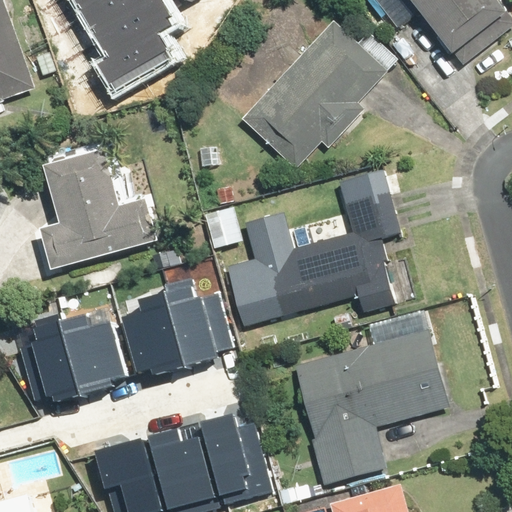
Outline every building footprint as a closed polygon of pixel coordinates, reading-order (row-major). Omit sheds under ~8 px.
[(11,101),(38,91),(6,0),(0,0),(0,114),(14,110),(11,101)] [(161,0),(69,0),(103,56),(93,61),(112,93),(173,57),(158,32),(174,22),(161,0)] [(381,0),(406,31),(429,13),(445,34),(439,39),(451,54),(456,50),(467,64),(511,28),(511,8),(505,0),(381,0)] [(363,99),(398,60),(344,12),(247,120),(301,168),(324,142),(333,150),(372,107),(363,99)] [(116,142),(51,157),(66,223),(46,228),(57,274),(167,248),(154,195),(130,201),(116,142)] [(249,220),(258,254),(229,262),(246,326),(363,295),(368,314),(405,304),(388,239),(403,234),(386,170),(346,181),(359,231),(297,248),(287,210),(249,220)] [(238,209),(210,217),(220,252),(248,244),(238,209)] [(223,348),(239,344),(223,287),(201,293),(197,277),(174,283),(175,289),(194,361),(225,354),(223,348)] [(127,313),(142,369),(158,365),(160,371),(194,361),(175,289),(147,297),(150,307),(127,313)] [(35,318),(54,396),(86,389),(70,320),(67,310),(35,318)] [(95,314),(70,320),(86,389),(134,378),(121,320),(97,325),(95,314)] [(436,334),(300,364),(328,487),(388,474),(378,428),(454,412),(436,334)] [(237,408),(206,417),(230,500),(279,486),(259,418),(241,423),(237,408)] [(186,424),(155,433),(177,511),(191,511),(228,502),(208,434),(190,439),(186,424)] [(102,445),(120,511),(166,511),(171,511),(149,432),(102,445)] [(0,511),(52,511),(45,480),(64,476),(57,447),(0,460),(0,511)] [(411,511),(404,484),(334,503),(336,511),(411,511)]
